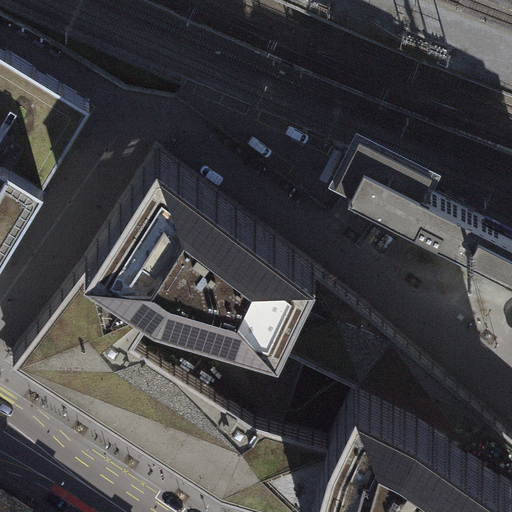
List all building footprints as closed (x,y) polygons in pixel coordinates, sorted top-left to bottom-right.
[(0,149),(43,175),(90,100),(6,49),(0,44),(0,149)] [(511,229),(421,184),(432,162),(359,125),(336,172),(352,180),(349,187),(511,268),(511,229)] [(377,352),(396,327),(361,297),(316,263),(296,248),(235,202),(157,143),(95,239),(83,258),(153,303),(279,340),(306,354),(355,377),(356,374),(360,376),(377,352)] [(334,144),(319,173),(327,177),(342,147),(334,144)] [(0,247),(30,198),(43,175),(0,149),(0,247)] [(279,340),(153,303),(83,258),(11,353),(24,362),(46,376),(68,390),(93,406),(119,422),(155,446),(177,460),(220,488),(225,489),(234,492),(247,496),(261,499),(274,503),(287,507),(304,511),(305,511),(328,432),(284,419),(306,354),(279,340)] [(355,377),(328,432),(305,511),(497,511),(511,488),(511,427),(479,399),(396,327),(377,352),(360,376),(356,374),(355,377)]
